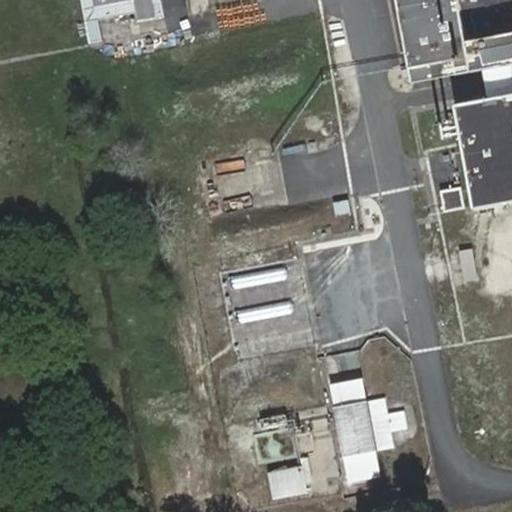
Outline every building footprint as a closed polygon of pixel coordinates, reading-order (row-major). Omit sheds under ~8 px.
[(82,0),(87,25),(137,16),(135,4),(95,12),(93,0),(82,0)] [(93,0),(95,12),(135,4),(137,16),(138,24),(157,21),(153,0),(93,0)] [(511,0),(392,0),(406,87),(511,64),(511,0)] [(511,118),(464,129),(485,224),(511,218),(511,118)] [(465,192),(443,192),(444,211),(465,210),(465,192)] [(367,405),(337,411),(345,458),(376,452),(367,405)] [(321,436),(303,436),(304,460),(322,459),(321,436)] [(277,501),(312,495),(307,467),(272,473),(277,501)]
